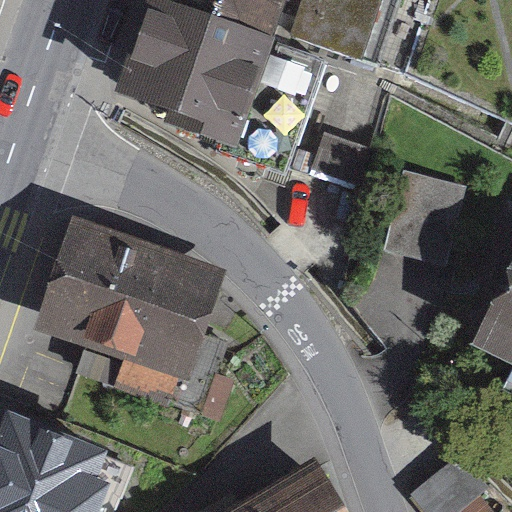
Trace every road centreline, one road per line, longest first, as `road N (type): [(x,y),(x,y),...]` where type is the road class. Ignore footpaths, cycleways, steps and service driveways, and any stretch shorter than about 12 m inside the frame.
road 1 (residential): [(13,148),(137,181),(202,214),(282,288),(327,355),(387,511)]
road 2 (primary): [(65,0),(13,148)]
